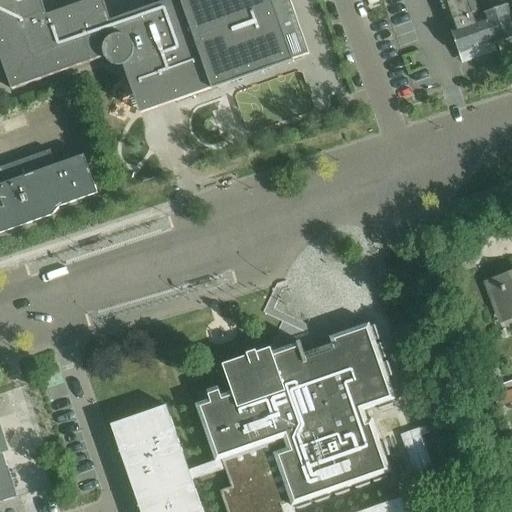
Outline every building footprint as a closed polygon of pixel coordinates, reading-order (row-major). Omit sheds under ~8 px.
[(0,0),(0,53),(12,89),(106,56),(125,65),(142,113),(175,101),(310,54),(291,0),(170,0),(156,5),(153,0),(0,0)] [(440,0),(463,64),(496,52),(494,44),(511,37),(511,18),(507,5),(498,8),(496,4),(479,10),(475,0),(440,0)] [(0,234),(53,215),(60,207),(98,193),(85,156),(56,166),(51,151),(0,168),(0,234)] [(476,267),(471,252),(446,261),(452,276),(476,267)] [(511,273),(485,283),(498,316),(511,310),(511,273)] [(209,401),(197,405),(216,460),(190,470),(166,405),(111,425),(142,511),(406,511),(402,499),(364,511),(294,511),(293,507),(296,506),(298,510),(311,505),(310,501),(314,499),(316,504),(330,499),(328,495),(335,492),(336,497),(350,492),(349,487),(355,485),(357,489),(370,485),(369,480),(373,479),(375,483),(389,478),(387,474),(390,473),(385,457),(390,456),(385,442),(380,444),(368,409),(378,405),(380,411),(394,406),(392,401),(395,400),(388,378),(393,376),(388,362),(382,365),(381,360),(386,358),(382,345),(376,347),(374,341),(380,339),(375,327),(369,329),(368,324),(329,338),(333,347),(311,354),(299,349),(297,344),(271,353),(267,350),(221,366),(231,393),(220,397),(216,388),(206,392),(209,401)] [(511,390),(495,397),(498,406),(511,401),(511,390)] [(419,428),(400,435),(414,472),(433,466),(419,428)] [(0,502),(19,497),(5,453),(6,452),(0,434),(0,502)]
